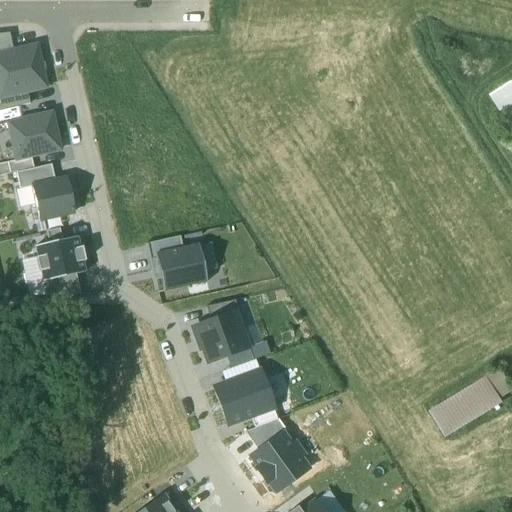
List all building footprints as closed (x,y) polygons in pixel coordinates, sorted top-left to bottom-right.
[(0,35),(0,54),(14,51),(10,35),(4,35),(0,35)] [(14,51),(0,54),(0,99),(26,94),(45,89),(36,46),(14,51)] [(511,82),(491,96),(511,129),(511,82)] [(0,112),(29,106),(26,94),(0,99),(0,112)] [(6,126),(14,163),(31,159),(59,153),(51,116),(6,126)] [(0,177),(16,174),(33,171),(31,159),(14,163),(0,166),(0,177)] [(33,171),(16,174),(20,191),(31,188),(54,184),(51,167),(33,171)] [(54,184),(31,188),(39,222),(74,214),(67,181),(54,184)] [(49,245),(34,248),(42,283),(76,276),(84,274),(82,265),(85,264),(82,248),(79,249),(77,239),(63,242),(60,231),(47,234),(49,245)] [(179,238),(144,246),(149,267),(158,265),(156,257),(182,251),(179,238)] [(182,251),(156,257),(158,265),(164,294),(205,285),(196,248),(182,251)] [(76,276),(42,283),(45,296),(80,296),(76,276)] [(205,308),(210,323),(234,314),(238,314),(235,302),(205,308)] [(207,364),(247,349),(234,314),(210,323),(192,330),(197,344),(200,343),(207,364)] [(485,379),(500,403),(511,395),(511,390),(500,370),(485,379)] [(250,419),(272,410),(258,373),(214,390),(228,427),(250,419)] [(485,379),(430,413),(447,440),(502,406),(500,403),(485,379)] [(250,419),(254,430),(277,421),(272,410),(250,419)] [(244,434),(257,452),(282,435),(286,432),(277,421),(254,430),(244,434)] [(275,493),(308,471),(299,459),(302,457),(293,444),(290,446),(282,435),(257,452),(249,458),(258,470),(256,471),(265,484),(267,482),(275,493)] [(171,511),(162,499),(143,511),(171,511)] [(320,511),(314,503),(301,511),(299,511),(297,508),(290,511),(320,511)]
